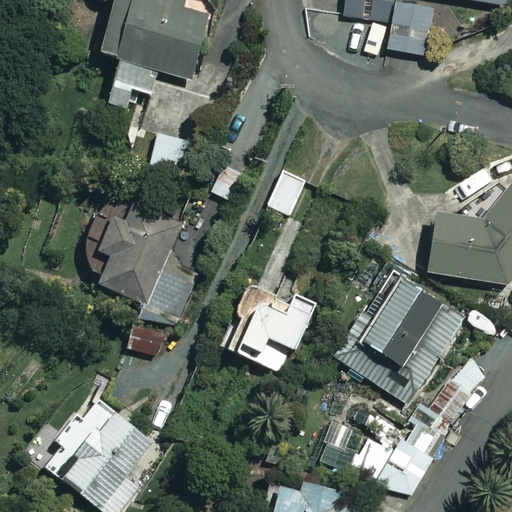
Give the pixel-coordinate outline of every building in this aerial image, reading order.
[(112,113),(135,119),(140,101),(150,104),(155,84),(191,93),(209,23),(183,17),(187,4),(173,0),(122,0),(105,65),(123,70),(112,113)] [(387,0),(347,0),(345,20),(385,24),(387,0)] [(511,0),(434,0),(511,12),(511,0)] [(435,16),(399,9),(390,55),(426,62),(435,16)] [(193,145),(160,137),(152,171),(185,179),(193,145)] [(244,178),(227,168),(212,195),(229,204),(244,178)] [(308,187),(286,175),(268,209),(291,220),(308,187)] [(511,204),(482,230),(441,225),(435,276),(511,285),(511,204)] [(204,268),(175,256),(184,231),(136,212),(128,230),(117,226),(103,261),(114,265),(103,294),(145,311),(141,319),(164,328),(168,316),(183,322),(204,268)] [(464,327),(392,280),(338,364),(410,411),(464,327)] [(294,310),(251,293),(225,358),(273,377),(282,355),(300,362),(321,309),(298,299),(294,310)] [(488,381),(471,365),(429,412),(446,428),(488,381)] [(97,409),(82,432),(74,426),(58,451),(63,454),(49,475),(68,487),(66,491),(98,511),(122,511),(162,452),(97,409)] [(318,465),(350,476),(365,436),(332,424),(318,465)] [(391,455),(371,443),(356,470),(376,482),(391,455)] [(444,470),(404,448),(392,470),(433,492),(444,470)] [(307,492),(304,504),(286,498),(282,511),(343,511),(345,503),(307,492)]
